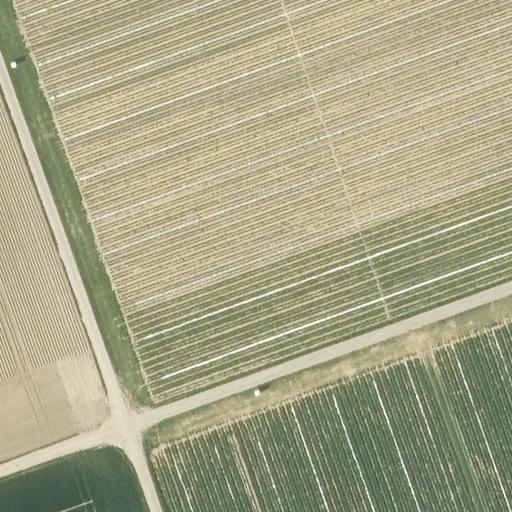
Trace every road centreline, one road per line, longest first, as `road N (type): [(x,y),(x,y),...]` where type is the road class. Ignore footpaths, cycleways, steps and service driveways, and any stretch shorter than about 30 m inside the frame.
road 1 (track): [(0,480),(511,297)]
road 2 (track): [(0,42),(163,511)]
